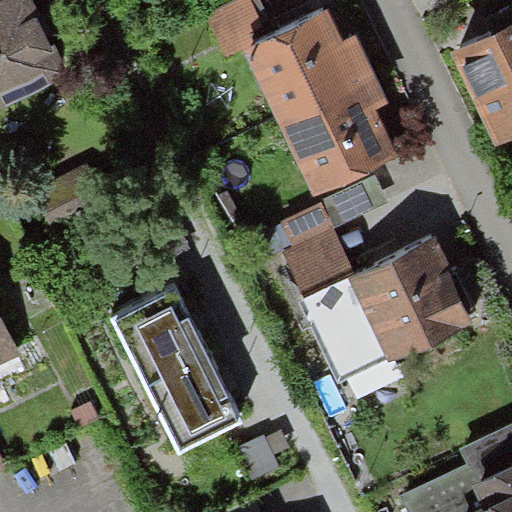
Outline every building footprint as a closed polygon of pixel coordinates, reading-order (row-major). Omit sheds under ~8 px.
[(41,0),(0,0),(0,81),(66,46),(41,0)] [(250,0),(233,0),(208,12),(229,55),(245,48),(268,37),(250,0)] [(278,115),(375,69),(363,45),(358,35),(345,41),(330,9),(268,37),(245,48),(278,115)] [(511,27),(453,54),(498,148),(511,141),(511,27)] [(375,69),(278,115),(316,195),(401,155),(379,109),(391,103),(385,89),(375,69)] [(91,159),(37,186),(62,235),(115,207),(91,159)] [(354,273),(322,203),(283,222),(294,246),(285,250),(306,295),(354,273)] [(472,326),(432,238),(369,266),(354,273),(306,295),(302,297),(343,385),(472,326)] [(177,273),(117,303),(151,371),(211,341),(177,273)] [(0,357),(25,345),(0,293),(0,357)] [(211,341),(151,371),(185,439),(245,409),(211,341)] [(511,511),(511,424),(461,448),(469,465),(402,497),(409,511),(511,511)] [(265,428),(239,440),(253,471),(280,459),(265,428)] [(0,463),(9,459),(0,441),(0,463)]
